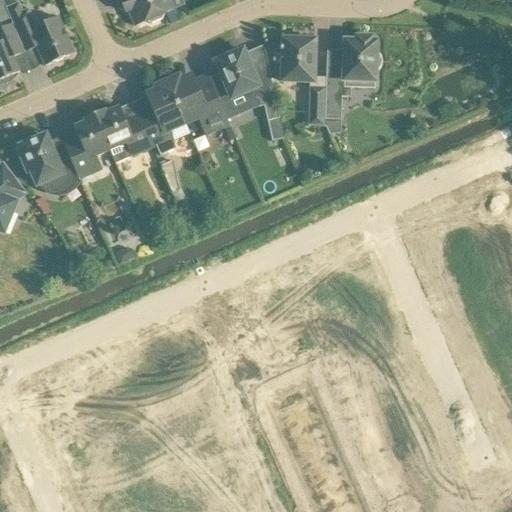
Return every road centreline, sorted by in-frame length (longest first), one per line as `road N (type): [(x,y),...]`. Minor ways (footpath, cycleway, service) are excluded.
road 1 (residential): [(0,377),(511,158)]
road 2 (residential): [(116,67),(274,6),(378,9),(406,0)]
road 3 (residential): [(0,119),(116,67)]
road 4 (residential): [(50,511),(0,397)]
